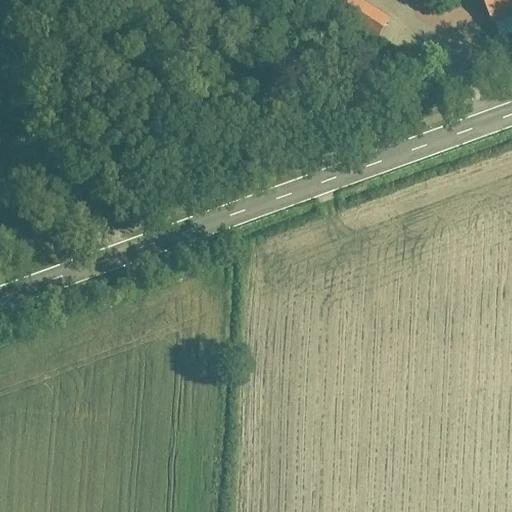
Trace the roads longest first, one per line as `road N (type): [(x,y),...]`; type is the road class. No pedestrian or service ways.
road 1 (tertiary): [(0,298),(511,114)]
road 2 (track): [(140,296),(120,255),(98,234),(58,0)]
